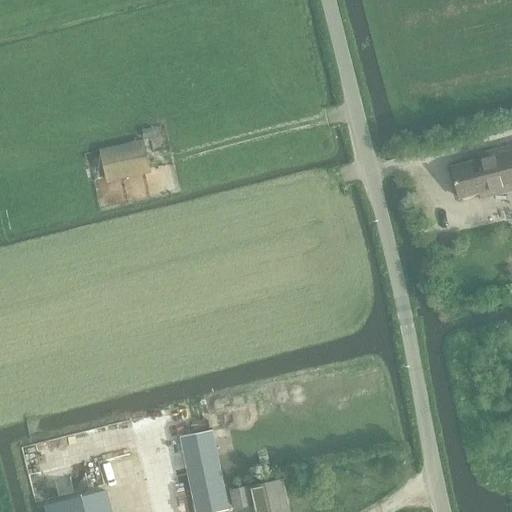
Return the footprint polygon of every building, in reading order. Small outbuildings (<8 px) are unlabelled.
[(144,139),(156,137),(154,128),(142,131),(144,139)] [(129,144),(104,150),(110,178),(151,169),(144,140),(129,144)] [(481,160),(452,168),(460,198),(489,191),(490,195),(511,189),(511,147),(480,155),(481,160)] [(181,437),(195,511),(220,511),(229,510),(224,484),(213,431),(181,437)] [(234,489),(238,508),(255,504),(256,511),(288,511),(281,480),(251,487),(251,486),(234,489)] [(109,511),(104,491),(47,505),(48,511),(109,511)] [(191,511),(189,495),(179,497),(181,511),(191,511)]
